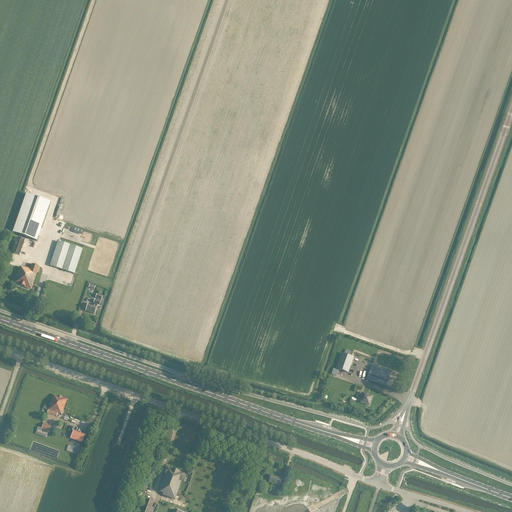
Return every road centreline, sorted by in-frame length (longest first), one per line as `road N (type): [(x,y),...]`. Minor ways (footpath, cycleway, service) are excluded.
road 1 (unclassified): [(379,483),(0,346)]
road 2 (primary): [(349,438),(0,317)]
road 3 (tertiary): [(403,414),(511,108)]
